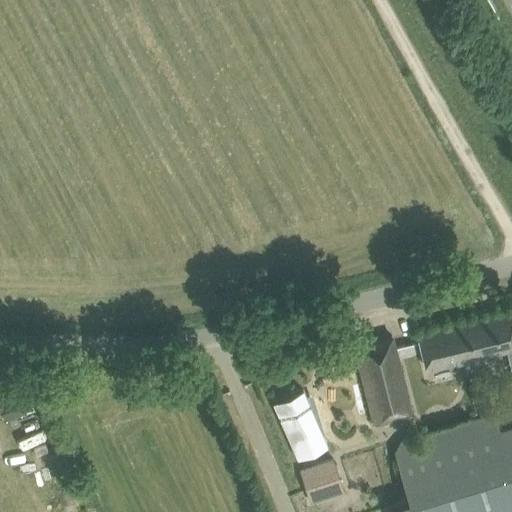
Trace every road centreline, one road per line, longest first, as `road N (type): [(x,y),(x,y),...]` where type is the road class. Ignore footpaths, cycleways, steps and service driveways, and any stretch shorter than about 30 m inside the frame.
road 1 (unclassified): [(0,347),(129,346),(238,332),(511,266)]
road 2 (track): [(380,0),(511,240)]
